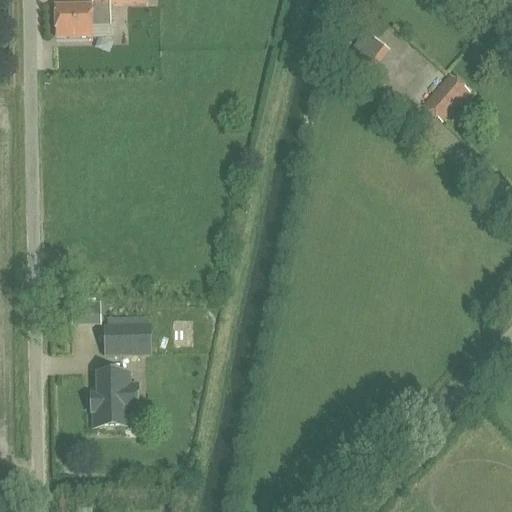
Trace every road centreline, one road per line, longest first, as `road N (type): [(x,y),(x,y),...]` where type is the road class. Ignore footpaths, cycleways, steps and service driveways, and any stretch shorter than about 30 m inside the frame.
road 1 (unclassified): [(42,511),(29,0)]
road 2 (unclassified): [(363,511),(511,347)]
